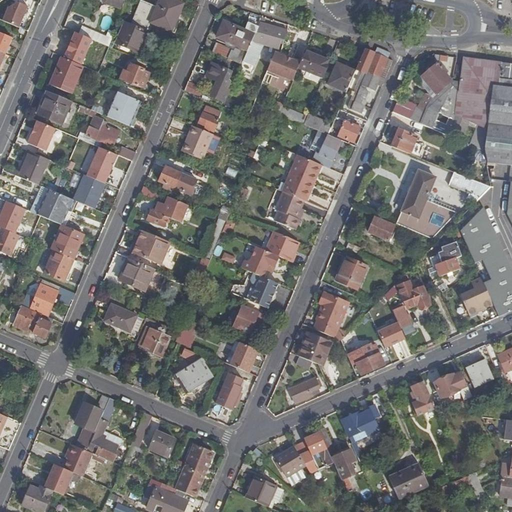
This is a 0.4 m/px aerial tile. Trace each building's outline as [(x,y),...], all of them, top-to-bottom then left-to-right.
[(8,0),(0,19),(0,20),(17,27),(26,5),(12,0),(8,0)] [(121,10),(124,0),(102,0),(102,1),(103,4),(121,10)] [(160,0),(157,8),(149,5),(138,29),(131,26),(126,24),(117,45),(137,54),(151,24),(175,34),(180,23),(176,21),(184,5),(172,0),(160,0)] [(138,29),(149,5),(142,2),(131,26),(138,29)] [(104,16),(100,27),(106,28),(109,18),(104,16)] [(217,38),(248,52),(252,42),(257,29),(251,27),(248,32),(224,22),(217,38)] [(282,40),(284,40),(287,31),(260,23),(254,42),(252,42),(248,52),(247,54),(243,62),(254,66),(263,45),(279,49),(280,44),(282,40)] [(109,48),(112,40),(74,24),(70,32),(78,35),(109,48)] [(0,53),(5,56),(12,40),(0,34),(0,53)] [(224,58),(229,48),(215,42),(211,52),(224,58)] [(233,48),(228,59),(242,65),(243,62),(247,54),(233,48)] [(375,54),(388,59),(390,54),(377,48),(375,54)] [(323,79),(330,62),(305,51),(299,68),(323,79)] [(374,54),(365,51),(357,70),(364,73),(360,81),(363,82),(374,54)] [(275,52),(274,53),(300,63),(301,61),(281,53),(275,52)] [(274,53),(267,70),(293,81),(298,68),(300,63),(274,53)] [(393,61),(388,59),(375,54),(374,54),(363,82),(360,88),(359,92),(354,103),(365,107),(367,102),(365,101),(366,99),(369,93),(368,91),(365,90),(367,87),(375,91),(379,81),(384,83),(393,61)] [(67,60),(62,58),(51,85),(71,94),(83,67),(67,60)] [(487,130),(495,63),(464,59),(461,83),(459,83),(455,116),(487,130)] [(94,71),(101,74),(105,65),(98,62),(94,71)] [(511,64),(495,63),(487,130),(489,130),(486,150),(487,157),(488,163),(495,163),(511,165),(511,64)] [(224,89),(231,72),(212,64),(206,78),(218,82),(211,97),(224,103),(229,92),(224,89)] [(346,93),(355,72),(338,64),(329,85),(346,93)] [(484,152),(487,130),(455,116),(459,83),(452,82),(437,64),(421,78),(435,94),(431,97),(426,95),(420,104),(418,109),(399,101),(393,113),(446,136),(462,142),(468,126),(476,129),(469,146),(484,152)] [(138,67),(134,66),(131,65),(127,73),(131,75),(128,82),(138,87),(142,79),(147,81),(150,73),(138,67)] [(131,75),(127,73),(124,71),(120,79),(128,82),(131,75)] [(435,94),(421,78),(418,81),(431,97),(435,94)] [(143,89),(147,81),(142,79),(138,87),(143,89)] [(188,82),(185,91),(198,97),(202,88),(188,82)] [(272,111),(274,112),(280,114),(283,107),(289,91),(282,88),(272,111)] [(52,94),(47,92),(38,116),(62,126),(72,102),(52,94)] [(108,118),(129,127),(132,119),(134,121),(142,103),(118,93),(108,118)] [(361,114),(365,107),(354,103),(351,110),(361,114)] [(91,111),(81,107),(79,112),(89,116),(91,111)] [(218,120),(221,114),(206,107),(197,128),(208,133),(210,131),(214,133),(219,121),(218,120)] [(293,111),(283,107),(280,114),(290,119),(293,111)] [(364,129),(367,122),(359,118),(340,110),(335,121),(343,125),(338,136),(354,143),(361,128),(364,129)] [(81,134),(79,139),(93,145),(95,140),(102,142),(113,147),(119,134),(104,127),(102,126),(103,122),(103,121),(95,118),(96,113),(91,111),(89,116),(94,118),(86,135),(81,134)] [(304,125),(307,117),(293,111),(290,119),(304,125)] [(333,125),(308,114),(307,117),(304,125),(318,131),(328,135),(333,125)] [(34,119),(24,143),(45,152),(55,129),(34,119)] [(468,126),(462,142),(469,146),(476,129),(468,126)] [(214,135),(193,127),(189,136),(190,137),(188,143),(186,143),(182,152),(203,161),(214,135)] [(343,141),(328,135),(318,131),(314,142),(319,144),(323,146),(320,154),(316,152),(312,161),(321,165),(330,169),(343,141)] [(392,148),(410,155),(417,138),(399,131),(392,148)] [(95,140),(93,145),(99,148),(102,142),(95,140)] [(256,153),(254,158),(260,161),(268,142),(262,140),(256,153)] [(88,176),(94,160),(82,154),(84,150),(69,143),(63,158),(76,164),(73,170),(88,176)] [(132,162),(136,154),(122,148),(118,156),(132,162)] [(21,172),(20,172),(18,177),(38,186),(49,161),(30,153),(21,172)] [(300,156),(283,193),(304,202),(305,203),(311,189),(307,187),(312,177),(316,178),(321,165),(312,161),(300,156)] [(175,189),(181,174),(166,167),(160,182),(175,189)] [(65,172),(62,171),(53,193),(56,194),(65,172)] [(397,224),(432,240),(456,214),(455,209),(434,201),(434,200),(433,197),(429,195),(435,179),(419,172),(397,224)] [(449,186),(470,194),(480,198),(490,188),(488,187),(455,173),(449,186)] [(74,201),(75,202),(95,210),(106,185),(85,176),(74,201)] [(311,189),(316,178),(312,177),(307,187),(311,189)] [(143,187),(140,194),(153,200),(157,192),(143,187)] [(42,188),(31,213),(62,226),(68,211),(71,212),(75,202),(74,201),(56,194),(53,193),(42,188)] [(283,193),(275,211),(278,213),(274,222),(295,231),(299,221),(297,220),(301,210),(304,202),(283,193)] [(466,199),(474,205),(481,198),(480,198),(470,194),(466,199)] [(189,206),(169,198),(166,205),(159,202),(154,213),(151,212),(148,220),(164,227),(168,217),(182,223),(189,206)] [(498,318),(511,311),(511,272),(483,208),(460,232),(475,264),(482,261),(491,280),(483,284),(498,318)] [(389,241),(395,226),(375,218),(369,233),(389,241)] [(226,222),(219,219),(204,256),(210,258),(226,222)] [(235,224),(228,220),(227,222),(226,224),(231,226),(227,235),(230,236),(235,224)] [(226,224),(222,233),(227,235),(231,226),(226,224)] [(85,236),(62,226),(52,250),(54,251),(75,260),(85,236)] [(20,237),(2,229),(0,233),(0,252),(11,257),(20,237)] [(170,243),(142,232),(133,254),(160,266),(170,243)] [(299,243),(275,233),(267,252),(279,257),(291,262),(299,243)] [(246,259),(242,268),(254,273),(264,278),(268,271),(273,273),(279,257),(267,252),(249,244),(244,254),(246,259)] [(75,260),(54,251),(45,274),(65,283),(68,274),(75,260)] [(222,252),(220,259),(232,263),(234,256),(222,252)] [(203,273),(209,260),(202,257),(196,269),(203,273)] [(436,267),(439,276),(458,269),(455,259),(444,262),(442,257),(434,260),(436,267)] [(343,269),(363,278),(367,267),(347,258),(343,269)] [(155,270),(129,259),(120,281),(145,291),(155,270)] [(72,276),(78,261),(75,260),(68,274),(72,276)] [(433,279),(439,276),(436,267),(430,269),(433,279)] [(358,290),(363,278),(343,269),(337,282),(358,290)] [(417,271),(421,280),(425,278),(421,270),(417,271)] [(240,298),(268,310),(279,284),(264,278),(254,273),(251,280),(254,285),(250,292),(243,290),(240,298)] [(405,276),(396,285),(407,309),(415,306),(418,305),(419,307),(420,310),(430,306),(423,287),(413,291),(406,275),(405,276)] [(65,296),(67,291),(50,284),(48,288),(42,285),(31,310),(48,318),(59,294),(65,296)] [(491,321),(498,318),(485,289),(478,292),(491,321)] [(335,339),(337,333),(349,304),(326,294),(322,304),(324,305),(317,320),(318,320),(314,329),(335,339)] [(130,333),(137,317),(112,306),(105,322),(130,333)] [(253,320),(256,313),(241,306),(232,325),(247,332),(251,324),(256,326),(258,322),(253,320)] [(45,340),(54,320),(48,318),(31,310),(23,307),(15,327),(45,340)] [(404,307),(393,312),(401,329),(411,324),(404,307)] [(373,322),(368,314),(360,322),(363,327),(373,322)] [(179,343),(188,348),(192,338),(188,337),(194,323),(185,320),(176,342),(179,343)] [(397,322),(374,329),(380,348),(402,341),(397,322)] [(411,324),(401,329),(404,336),(414,331),(411,324)] [(162,358),(170,339),(164,336),(164,335),(165,333),(164,331),(163,330),(161,329),(159,329),(158,331),(157,333),(148,329),(140,347),(144,348),(154,353),(153,354),(162,358)] [(354,330),(342,342),(352,366),(357,364),(362,376),(385,366),(375,345),(372,347),(371,344),(362,348),(354,330)] [(341,341),(346,336),(337,333),(335,339),(341,341)] [(309,334),(299,357),(312,362),(318,365),(323,353),(327,354),(332,344),(309,334)] [(404,355),(411,352),(406,343),(400,345),(404,355)] [(231,367),(247,373),(257,350),(241,344),(231,367)] [(138,360),(144,348),(140,347),(139,346),(135,355),(134,359),(138,360)] [(497,373),(507,396),(511,393),(511,391),(504,373),(511,369),(511,350),(497,357),(503,370),(497,373)] [(312,362),(299,357),(296,366),(309,370),(312,362)] [(202,381),(204,383),(213,377),(202,360),(176,376),(187,394),(196,388),(194,386),(202,381)] [(493,380),(485,363),(467,370),(475,388),(493,380)] [(244,380),(230,374),(216,405),(233,412),(243,389),(240,388),(244,380)] [(472,397),(462,374),(454,378),(453,375),(434,384),(441,399),(448,396),(452,404),(459,401),(460,403),(472,397)] [(296,403),(313,396),(312,392),(319,389),(323,387),(318,378),(290,391),(296,403)] [(436,408),(425,383),(412,388),(414,392),(419,403),(413,405),(418,417),(436,408)] [(111,399),(104,396),(98,407),(106,410),(111,399)] [(77,425),(90,431),(96,433),(105,413),(85,405),(82,412),(77,425)] [(352,444),(351,445),(357,457),(361,455),(355,443),(356,442),(353,436),(365,431),(368,437),(380,432),(375,419),(380,417),(375,406),(369,408),(370,411),(362,415),(360,412),(354,415),(349,417),(342,421),(352,444)] [(73,423),(77,425),(82,412),(79,410),(73,423)] [(0,432),(1,433),(8,418),(0,414),(0,432)] [(146,414),(132,445),(140,449),(154,417),(146,414)] [(501,440),(511,440),(511,420),(504,420),(501,440)] [(63,423),(56,439),(72,445),(74,446),(82,450),(88,435),(85,432),(63,423)] [(325,429),(319,432),(320,434),(326,447),(332,444),(325,429)] [(88,435),(82,450),(88,452),(94,436),(96,433),(90,431),(88,435)] [(353,436),(356,442),(368,437),(365,431),(353,436)] [(168,458),(176,440),(158,433),(150,451),(168,458)] [(326,447),(320,434),(305,440),(312,455),(327,449),(326,447)] [(88,452),(92,454),(99,439),(94,436),(88,452)] [(106,437),(101,448),(108,451),(106,455),(114,458),(117,452),(122,454),(126,446),(106,437)] [(74,446),(72,445),(66,459),(69,460),(74,446)] [(82,450),(74,446),(69,460),(64,470),(83,477),(93,454),(92,454),(88,452),(82,450)] [(108,451),(101,448),(100,447),(97,454),(105,458),(106,455),(108,451)] [(177,490),(196,498),(216,455),(196,447),(186,471),(177,490)] [(307,467),(295,447),(276,459),(287,478),(288,478),(301,470),(307,467)] [(345,477),(347,476),(353,474),(349,464),(355,461),(351,450),(334,458),(338,468),(340,468),(345,477)] [(486,466),(483,460),(476,464),(479,469),(486,466)] [(511,464),(505,464),(502,480),(503,480),(503,482),(511,477),(511,464)] [(389,478),(392,486),(400,483),(406,497),(429,487),(419,465),(389,478)] [(345,488),(346,491),(352,488),(347,476),(345,477),(340,468),(338,468),(336,469),(345,488)] [(301,470),(288,478),(293,486),(305,478),(301,470)] [(482,491),(475,473),(468,477),(471,484),(475,494),(482,491)] [(34,475),(31,482),(42,487),(46,488),(49,481),(34,475)] [(255,477),(246,499),(269,508),(272,501),(277,488),(277,487),(255,477)] [(471,484),(468,477),(447,486),(450,493),(471,484)] [(511,477),(503,482),(502,484),(500,496),(508,497),(507,505),(511,505),(511,477)] [(177,490),(155,481),(153,486),(150,485),(145,497),(151,500),(148,509),(154,511),(157,505),(158,502),(166,505),(164,509),(162,511),(184,511),(188,504),(173,497),(177,490)] [(99,511),(100,511),(103,511),(109,499),(113,490),(100,485),(100,486),(88,482),(85,488),(82,486),(80,491),(83,493),(80,499),(92,504),(99,490),(106,493),(99,511)] [(400,483),(392,486),(399,500),(406,497),(400,483)] [(31,486),(29,485),(21,505),(23,506),(31,486)] [(46,488),(42,487),(40,490),(31,486),(23,506),(32,510),(33,508),(42,511),(44,511),(54,492),(46,488)] [(281,490),(277,488),(272,501),(279,504),(284,493),(281,490)] [(475,494),(478,501),(485,498),(482,491),(475,494)]
